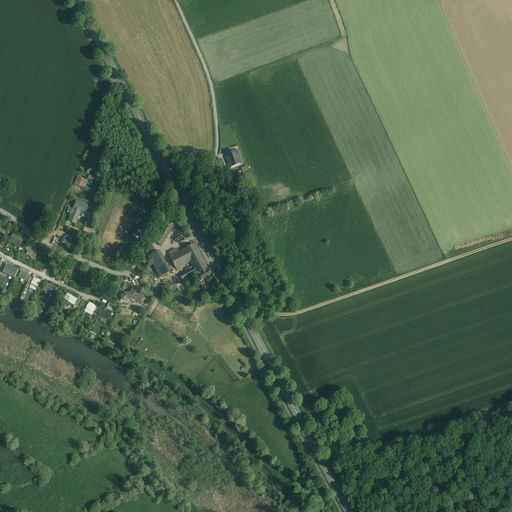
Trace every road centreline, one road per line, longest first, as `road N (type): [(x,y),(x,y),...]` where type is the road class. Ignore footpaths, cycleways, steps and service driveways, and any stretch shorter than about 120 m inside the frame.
road 1 (secondary): [(351,511),(183,198)]
road 2 (track): [(243,311),(296,312),(511,239)]
road 3 (unclassified): [(0,210),(47,247),(121,276),(183,198)]
road 4 (secondary): [(183,198),(77,0)]
road 5 (unclassified): [(176,0),(206,67),(217,126),(213,165),(183,198)]
